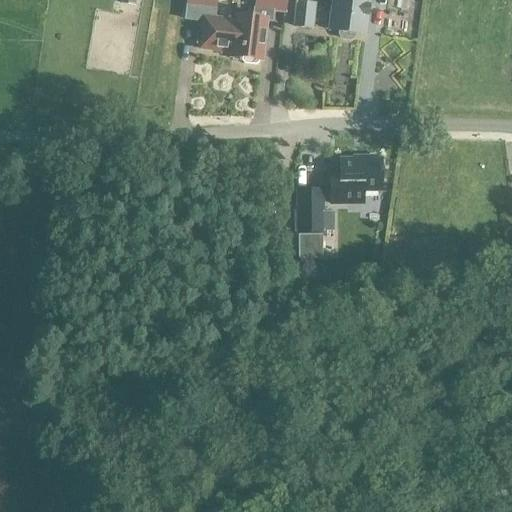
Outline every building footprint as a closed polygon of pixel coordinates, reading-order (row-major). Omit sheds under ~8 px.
[(185,0),(185,8),(213,11),(214,0),(185,0)] [(255,0),(255,8),(283,11),(284,0),(255,0)] [(314,30),(316,5),(305,4),(305,0),(296,0),(294,28),(314,30)] [(333,0),(329,33),(364,37),(369,0),(333,0)] [(233,18),(233,24),(202,20),(200,35),(196,35),(195,46),(199,47),(198,51),(229,55),(229,59),(240,60),(240,63),(242,65),(253,67),(255,64),(256,62),(259,63),(264,22),(233,18)] [(330,174),(331,203),(364,203),(363,190),(380,189),(380,172),(382,171),(382,168),(380,168),(379,158),(374,158),(372,155),(364,155),(362,159),(340,159),(340,174),(330,174)] [(298,190),(297,231),(321,231),(321,230),(332,230),(333,212),(321,212),(321,190),(298,190)] [(506,250),(470,255),(472,272),(508,267),(506,250)]
